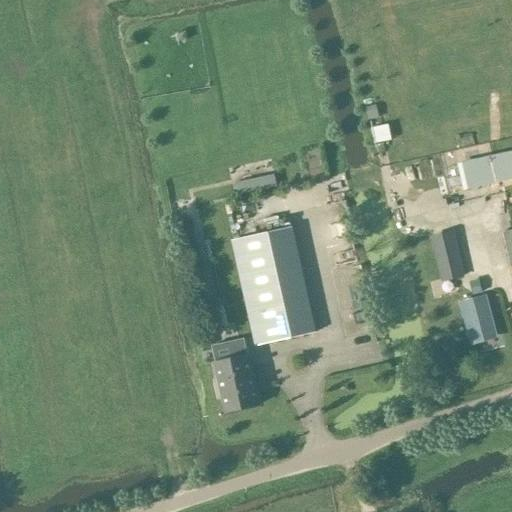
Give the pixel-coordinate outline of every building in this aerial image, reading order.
[(511,151),(460,163),(466,188),(511,177),(511,151)] [(274,174),(236,183),(238,193),(239,196),(277,187),(277,186),(274,174)] [(257,345),(305,334),(282,230),(233,241),(257,345)] [(511,230),(503,233),(511,267),(511,230)] [(479,278),(469,280),(472,293),(482,291),(479,278)] [(484,292),(460,297),(471,344),(495,338),(484,292)] [(219,378),(214,379),(218,397),(223,396),(226,412),(260,405),(249,355),(248,355),(246,348),(233,350),(235,358),(216,363),(215,363),(219,378)]
